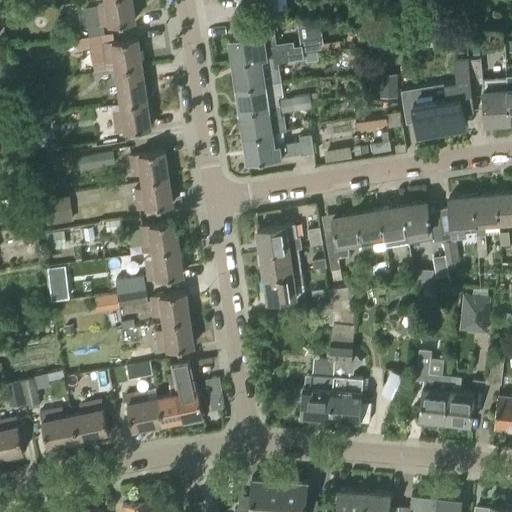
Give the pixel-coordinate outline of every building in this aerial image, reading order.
[(97,4),(86,6),(89,27),(134,20),(131,0),(105,0),(106,3),(97,4)] [(240,35),(228,37),(232,61),(288,53),(286,42),(275,44),(272,19),(241,15),(244,34),(240,34),(240,35)] [(136,37),(103,41),(106,62),(114,61),(115,68),(140,64),(136,37)] [(292,41),(286,42),(288,53),(288,60),(304,57),(302,45),(293,47),(292,41)] [(304,52),(305,60),(317,59),(316,51),(304,52)] [(288,53),(232,61),(236,87),(265,82),(280,80),(277,61),(288,60),(288,53)] [(477,56),(465,58),(469,82),(481,80),(477,56)] [(454,80),(432,84),(434,97),(436,97),(442,128),(465,124),(461,98),(472,96),(469,82),(465,58),(465,57),(454,58),(452,68),(454,80)] [(140,64),(115,68),(120,103),(146,99),(140,64)] [(376,93),(398,93),(397,71),(376,71),(376,93)] [(265,82),(236,87),(239,111),(268,107),(265,82)] [(506,88),(482,90),(485,121),(508,120),(506,88)] [(309,95),(293,97),(295,109),(310,106),(309,95)] [(268,107),(239,111),(243,136),(272,132),(285,130),(283,115),(280,116),(280,111),(295,109),(293,97),(278,99),(279,105),(268,107)] [(436,97),(434,97),(412,101),(418,133),(442,128),(436,97)] [(121,110),(113,111),(116,132),(150,126),(146,99),(120,103),(121,110)] [(357,126),(386,120),(384,112),(355,119),(357,126)] [(272,132),(243,136),(246,160),(300,153),(300,154),(312,152),(310,133),(298,135),(299,140),(273,144),(272,132)] [(388,141),(369,143),(370,153),(389,150),(388,141)] [(323,147),(324,156),(350,154),(349,144),(323,147)] [(164,149),(129,154),(132,175),(141,173),(142,180),(168,176),(164,149)] [(115,162),(113,150),(101,152),(103,164),(115,162)] [(143,186),(134,188),(137,209),(172,204),(168,176),(142,180),(143,186)] [(511,190),(496,192),(499,220),(511,218),(511,190)] [(496,192),(473,194),(476,230),(478,247),(487,246),(485,234),(500,232),(499,220),(496,192)] [(473,194),(449,196),(453,232),(476,230),(473,194)] [(67,195),(43,199),(42,199),(46,223),(71,218),(67,195)] [(102,208),(88,210),(89,223),(128,217),(125,200),(102,203),(102,208)] [(427,200),(403,204),(408,232),(432,228),(427,200)] [(403,204),(380,208),(384,235),(387,250),(387,249),(390,262),(398,260),(396,248),(398,247),(396,234),(408,232),(403,204)] [(380,208),(356,212),(361,239),(365,265),(374,264),(372,252),(375,251),(372,237),(384,235),(380,208)] [(335,231),(325,233),(331,269),(340,268),(338,256),(340,255),(351,254),(350,241),(361,239),(356,212),(333,215),(335,231)] [(319,218),(307,221),(311,244),(323,242),(319,218)] [(174,220),(140,225),(143,245),(152,244),(153,251),(178,247),(174,220)] [(296,223),(257,228),(261,252),(296,247),(302,246),(300,236),(298,236),(296,223)] [(64,229),(46,231),(48,249),(66,246),(64,229)] [(509,232),(501,233),(502,244),(510,244),(509,232)] [(455,236),(443,238),(446,261),(459,259),(455,236)] [(154,257),(145,259),(148,279),(182,274),(178,247),(153,251),(154,257)] [(296,247),(261,252),(264,276),(292,272),(300,271),(296,247)] [(448,273),(445,253),(432,255),(436,275),(448,273)] [(326,257),(313,260),(314,268),(327,266),(326,257)] [(292,272),(264,276),(268,300),(296,296),(292,272)] [(144,274),(115,277),(117,291),(145,288),(144,274)] [(351,281),(327,286),(330,301),(353,297),(351,281)] [(145,288),(117,291),(119,304),(147,301),(145,288)] [(184,290),(150,295),(153,316),(162,315),(163,322),(188,318),(184,290)] [(491,295),(477,294),(473,330),(487,331),(491,295)] [(164,328),(155,329),(158,350),(192,345),(188,318),(163,322),(164,328)] [(331,324),(328,358),(328,359),(333,359),(329,418),(359,420),(369,421),(370,401),(360,400),(362,377),(352,376),(353,369),(361,362),(356,354),(351,354),(354,326),(331,324)] [(151,346),(131,349),(133,361),(152,358),(151,346)] [(414,375),(423,376),(418,417),(444,420),(449,374),(426,372),(428,350),(416,349),(414,375)] [(296,398),(296,407),(300,407),(299,415),(329,418),(333,359),(328,359),(328,358),(313,357),(312,373),(311,373),(310,386),(302,386),(301,398),(296,398)] [(203,413),(197,387),(196,387),(190,359),(170,363),(175,384),(182,418),(203,413)] [(487,359),(485,381),(499,383),(501,361),(487,359)] [(152,374),(149,360),(125,365),(128,379),(152,374)] [(108,367),(94,369),(97,394),(112,392),(108,367)] [(449,374),(444,420),(470,424),(473,392),(459,390),(460,376),(449,374)] [(33,375),(22,377),(27,403),(38,401),(33,375)] [(219,386),(217,376),(205,378),(207,389),(219,386)] [(19,378),(6,380),(11,404),(24,402),(19,378)] [(182,418),(175,384),(168,386),(170,394),(158,397),(163,421),(182,418)] [(147,389),(125,394),(132,428),(163,421),(158,397),(158,396),(149,398),(147,389)] [(511,396),(497,395),(493,426),(511,428),(511,396)] [(81,411),(73,413),(78,439),(109,433),(102,398),(79,403),(81,411)] [(62,406),(40,411),(47,445),(78,439),(73,413),(64,415),(62,406)] [(0,454),(24,450),(16,415),(0,418),(0,454)] [(238,499),(236,511),(276,511),(279,478),(251,476),(250,500),(238,499)] [(279,478),(276,511),(315,511),(316,504),(304,503),(306,480),(279,478)] [(335,511),(361,511),(364,490),(338,487),(335,511)] [(364,490),(361,511),(387,511),(389,492),(364,490)] [(411,493),(409,511),(434,511),(437,496),(411,493)] [(459,511),(461,498),(437,496),(434,511),(459,511)] [(149,511),(147,498),(121,503),(123,511),(149,511)]
